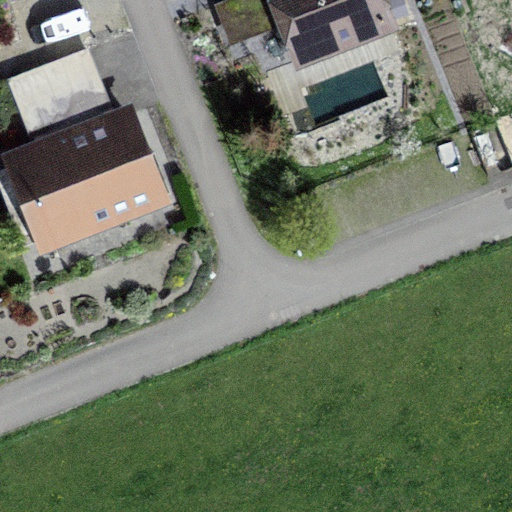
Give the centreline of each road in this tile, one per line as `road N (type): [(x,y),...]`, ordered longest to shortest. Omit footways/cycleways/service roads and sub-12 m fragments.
road 1 (residential): [(154,0),(266,299)]
road 2 (residential): [(266,299),(0,410)]
road 3 (residential): [(511,211),(266,299)]
